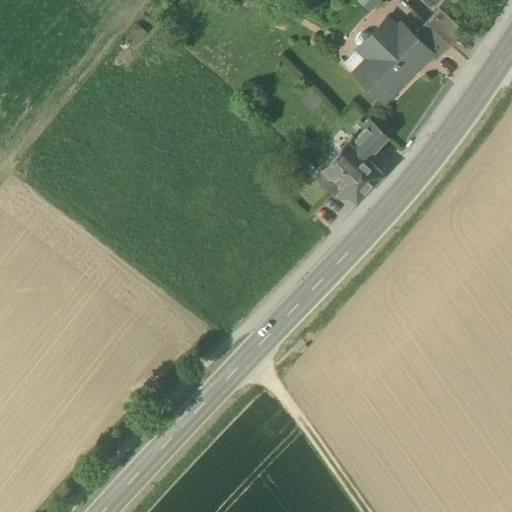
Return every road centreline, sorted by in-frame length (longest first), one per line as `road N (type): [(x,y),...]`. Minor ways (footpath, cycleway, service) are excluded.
road 1 (secondary): [(511,32),(434,152),(103,511)]
road 2 (track): [(239,333),(362,511)]
